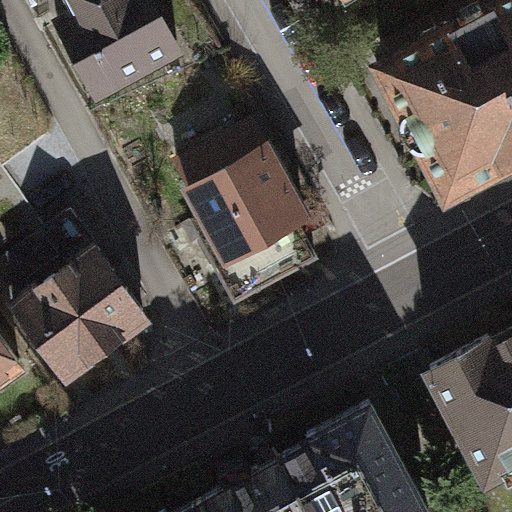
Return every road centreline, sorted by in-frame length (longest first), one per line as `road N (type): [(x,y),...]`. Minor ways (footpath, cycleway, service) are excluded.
road 1 (residential): [(217,392),(0,0)]
road 2 (residential): [(250,0),(414,288)]
road 3 (tertiary): [(0,505),(217,392)]
road 4 (tertiary): [(217,392),(414,288)]
